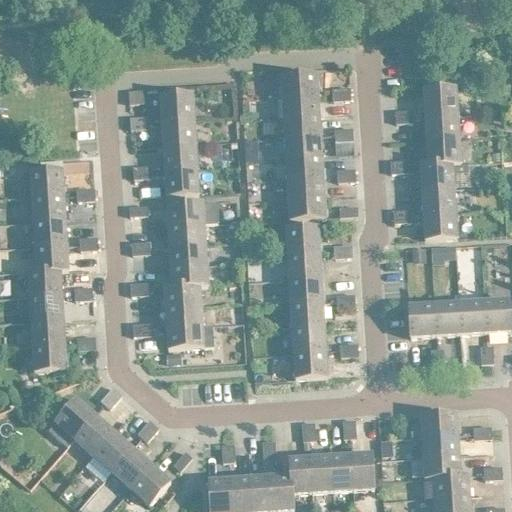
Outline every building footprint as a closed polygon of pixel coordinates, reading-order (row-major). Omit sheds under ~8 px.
[(287,74),(288,96),(322,93),(322,85),(323,85),(322,72),(287,74)] [(347,98),(347,86),(338,87),(339,99),(347,98)] [(355,86),(347,86),(347,98),(356,98),(355,86)] [(429,88),(431,113),(463,112),(463,110),(465,109),(464,96),(462,96),(461,86),(429,88)] [(166,94),(167,119),(200,117),(200,115),(202,115),(201,102),(199,102),(198,92),(166,94)] [(288,96),(289,116),(325,114),(324,102),(323,102),(322,93),(288,96)] [(419,108),(410,109),(410,121),(419,120),(419,108)] [(410,121),(410,109),(401,109),(402,121),(410,121)] [(431,113),(432,138),(464,136),(464,134),(466,134),(465,121),(463,121),(463,112),(431,113)] [(153,114),(145,115),(145,127),(154,126),(153,114)] [(289,116),(290,136),(325,134),(324,126),(326,126),(325,114),(289,116)] [(145,127),(145,115),(136,115),(137,127),(145,127)] [(167,119),(169,144),(201,142),(201,140),(203,140),(202,127),(200,127),(200,117),(167,119)] [(358,126),(349,127),(350,139),(359,139),(358,126)] [(350,139),(349,127),(340,128),(341,140),(350,139)] [(290,136),(292,157),(327,154),(327,143),(325,143),(325,134),(290,136)] [(432,138),(434,162),(434,163),(458,161),(458,162),(466,162),(466,159),(468,159),(467,146),(465,146),(464,136),(432,138)] [(169,144),(171,169),(203,167),(203,165),(205,165),(204,151),(202,152),(201,142),(169,144)] [(506,150),(498,150),(498,159),(506,158),(506,150)] [(292,157),(293,177),(327,175),(326,166),(328,166),(327,154),(292,157)] [(414,158),(405,159),(405,171),(414,170),(414,158)] [(405,171),(405,159),(396,159),(397,171),(405,171)] [(426,163),(427,188),(459,186),(459,184),(461,184),(460,171),(458,171),(458,162),(458,161),(434,163),(434,162),(426,163)] [(148,176),(148,164),(139,165),(140,177),(148,176)] [(156,164),(148,164),(148,176),(157,176),(156,164)] [(203,167),(171,169),(172,195),(204,193),(204,190),(206,190),(205,176),(203,176),(203,167)] [(360,167),(352,168),(352,180),(361,179),(360,167)] [(37,186),(37,195),(70,194),(68,168),(36,170),(36,173),(34,173),(35,186),(37,186)] [(352,180),(352,168),(343,168),(344,180),(352,180)] [(293,177),(294,197),(330,195),(329,184),(328,184),(327,175),(293,177)] [(92,198),(91,186),(82,187),(83,199),(92,198)] [(100,186),(91,186),(92,198),(100,198),(100,186)] [(427,188),(429,213),(461,211),(461,209),(463,209),(462,196),(460,196),(459,186),(427,188)] [(38,211),(39,220),(71,218),(70,194),(37,195),(38,198),(36,198),(36,211),(38,211)] [(330,195),(294,197),(295,219),(331,217),(331,214),(329,214),(329,207),(331,207),(330,195)] [(173,212),(174,224),(210,222),(208,201),(172,203),(173,205),(174,205),(175,212),(173,212)] [(135,205),(135,214),(153,213),(152,204),(135,205)] [(346,215),(363,214),(363,205),(345,206),(346,215)] [(408,220),(408,208),(399,209),(400,221),(408,220)] [(417,208),(408,208),(408,220),(417,220),(417,208)] [(461,211),(429,213),(430,239),(462,237),(462,234),(464,234),(463,220),(461,221),(461,211)] [(40,236),(40,245),(72,243),(71,218),(39,220),(39,222),(37,222),(38,236),(40,236)] [(176,236),(177,244),(211,242),(210,222),(174,224),(174,236),(176,236)] [(293,243),(293,253),(325,251),(324,225),(292,227),(292,230),(290,230),(291,243),(293,243)] [(102,235),(94,236),(94,248),(103,247),(102,235)] [(94,248),(94,236),(85,236),(86,248),(94,248)] [(147,252),(146,240),(137,241),(138,253),(147,252)] [(155,240),(146,240),(147,252),(156,252),(155,240)] [(176,253),(176,265),(212,263),(211,242),(177,244),(177,253),(176,253)] [(41,260),(42,269),(42,270),(66,268),(66,269),(74,269),(72,243),(40,245),(40,247),(38,247),(39,260),(41,260)] [(349,256),(348,243),(339,244),(340,256),(349,256)] [(357,243),(348,243),(349,256),(358,255),(357,243)] [(461,245),(437,246),(437,262),(449,262),(449,257),(461,257),(461,245)] [(431,246),(418,247),(419,261),(432,260),(431,246)] [(294,268),(295,278),(327,276),(325,251),(293,253),(293,255),(291,255),(292,268),(294,268)] [(178,284),(178,285),(206,284),(214,284),(212,263),(176,265),(177,276),(179,276),(179,284),(178,284)] [(35,285),(35,295),(67,293),(66,269),(66,268),(42,270),(42,269),(34,269),(34,272),(32,272),(33,286),(35,285)] [(296,293),(296,302),(328,301),(327,276),(295,278),(295,280),(293,280),(294,293),(296,293)] [(145,293),(145,281),(136,282),(137,294),(145,293)] [(153,281),(145,281),(145,293),(154,293),(153,281)] [(170,294),(171,306),(207,304),(206,284),(178,285),(178,284),(170,285),(170,287),(171,287),(172,294),(170,294)] [(89,298),(88,285),(80,286),(80,298),(89,298)] [(97,285),(88,285),(89,298),(98,297),(97,285)] [(36,310),(37,320),(69,318),(67,293),(35,295),(35,297),(33,297),(34,310),(36,310)] [(352,305),(351,293),(342,294),(343,306),(352,305)] [(360,293),(351,293),(352,305),(361,305),(360,293)] [(498,299),(489,299),(491,331),(511,330),(511,297),(511,298),(511,296),(498,297),(498,299)] [(474,300),(464,301),(466,333),(491,331),(489,299),(487,299),(487,297),(474,298),(474,300)] [(449,302),(440,302),(442,334),(466,333),(464,301),(462,301),(462,299),(449,300),(449,302)] [(442,334),(440,302),(437,302),(437,300),(424,301),(424,303),(414,304),(416,336),(442,334)] [(297,318),(298,327),(330,325),(328,301),(296,302),(296,304),(294,304),(295,318),(297,318)] [(173,318),(174,326),(208,324),(207,304),(171,306),(172,318),(173,318)] [(38,335),(38,344),(70,343),(69,318),(37,320),(37,322),(35,322),(35,335),(38,335)] [(156,321),(147,322),(148,334),(157,333),(156,321)] [(148,334),(147,322),(138,322),(139,334),(148,334)] [(208,324),(174,326),(174,335),(173,335),(174,348),(209,345),(208,324)] [(299,342),(299,352),(331,350),(330,325),(298,327),(298,329),(296,329),(297,343),(299,342)] [(100,334),(91,335),(92,347),(101,347),(100,334)] [(92,347),(91,335),(83,335),(83,348),(92,347)] [(363,342),(354,343),(355,355),(364,354),(363,342)] [(70,343),(38,344),(38,346),(36,347),(37,360),(39,360),(40,370),(72,368),(70,343)] [(355,355),(354,343),(345,343),(346,355),(355,355)] [(486,345),(486,353),(498,353),(498,344),(486,345)] [(436,348),(437,356),(449,356),(448,347),(436,348)] [(331,350),(299,352),(299,354),(297,354),(298,367),(300,367),(301,378),(333,376),(331,350)] [(187,352),(172,352),(173,366),(187,365),(187,352)] [(498,353),(486,353),(487,362),(499,361),(498,353)] [(449,356),(437,356),(437,365),(449,364),(449,356)] [(118,385),(112,392),(121,400),(127,393),(118,385)] [(121,400),(112,392),(106,398),(115,407),(121,400)] [(73,431),(80,437),(101,414),(82,396),(61,420),(63,422),(62,423),(72,432),(73,431)] [(426,414),(427,435),(462,433),(461,425),(463,424),(462,412),(426,414)] [(92,447),(99,454),(120,430),(101,414),(80,437),(82,438),(80,440),(90,449),(92,447)] [(155,418),(149,425),(158,433),(164,426),(155,418)] [(348,419),(349,428),(361,427),(360,418),(348,419)] [(307,422),(308,430),(320,430),(320,421),(307,422)] [(158,433),(149,425),(143,431),(152,439),(158,433)] [(488,437),(487,425),(478,426),(479,438),(488,437)] [(496,425),(487,425),(488,437),(497,437),(496,425)] [(361,427),(349,428),(349,437),(361,436),(361,427)] [(110,464),(117,470),(138,447),(120,430),(99,454),(100,455),(99,456),(109,465),(110,464)] [(320,430),(308,430),(309,439),(321,438),(320,430)] [(427,435),(429,456),(464,454),(464,442),(462,442),(462,433),(427,435)] [(268,440),(268,449),(281,448),(280,440),(268,440)] [(227,443),(228,452),(240,451),(239,442),(227,443)] [(128,480),(135,487),(157,463),(138,447),(117,470),(119,472),(117,473),(127,482),(128,480)] [(281,448),(268,449),(269,458),(281,457),(281,448)] [(179,463),(186,469),(197,456),(191,450),(179,463)] [(240,451),(228,452),(228,460),(240,460),(240,451)] [(365,454),(356,455),(358,489),(380,487),(378,451),(365,452),(365,454)] [(348,453),(336,454),(338,490),(358,489),(356,455),(348,455),(348,453)] [(324,457),(315,457),(318,492),(338,490),(336,454),(324,455),(324,457)] [(430,477),(438,477),(438,476),(466,474),(466,473),(466,472),(464,472),(464,465),(465,465),(464,454),(429,456),(430,477)] [(294,457),(295,473),(296,473),(297,493),(298,493),(318,492),(315,457),(307,458),(307,456),(294,457)] [(157,463),(135,487),(137,488),(136,490),(146,499),(147,497),(155,504),(176,480),(157,463)] [(499,478),(498,465),(489,466),(490,478),(499,478)] [(507,465),(498,465),(499,478),(508,477),(507,465)] [(438,477),(439,496),(475,494),(474,482),(473,482),(472,475),(474,475),(474,472),(466,473),(466,474),(438,476),(438,477)] [(285,475),(276,476),(278,510),(299,509),(298,493),(297,493),(296,473),(295,473),(285,473),(285,475)] [(235,478),(237,511),(249,511),(258,511),(255,475),(244,476),(244,478),(235,478)] [(267,475),(255,475),(258,511),(278,510),(276,476),(267,476),(267,475)] [(237,511),(235,478),(227,479),(226,477),(214,478),(215,511),(237,511)] [(439,496),(440,511),(474,511),(474,505),(476,505),(475,494),(439,496)]
